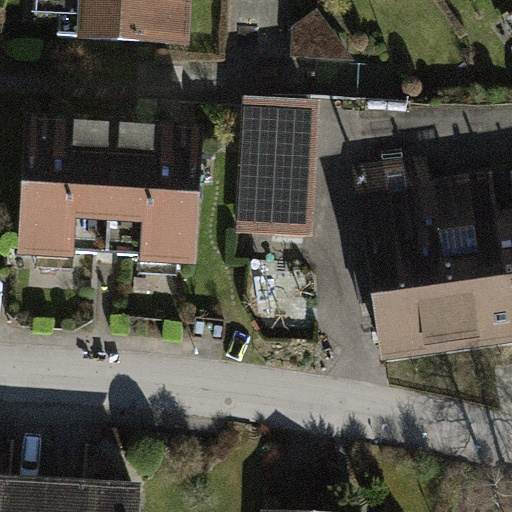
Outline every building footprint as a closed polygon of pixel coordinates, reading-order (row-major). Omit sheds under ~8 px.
[(194,0),(35,0),(35,12),(61,13),(60,35),(192,42),(194,0)] [(326,102),(248,96),(237,228),(315,234),(326,102)] [(207,124),(34,114),(26,255),(77,258),(78,251),(139,255),(139,261),(199,264),(207,124)] [(430,157),(350,169),(379,359),(511,339),(511,286),(501,214),(495,176),(434,185),(430,157)] [(511,212),(501,214),(511,286),(511,212)] [(44,511),(46,477),(0,474),(0,511),(44,511)] [(147,511),(149,482),(46,477),(44,511),(147,511)]
